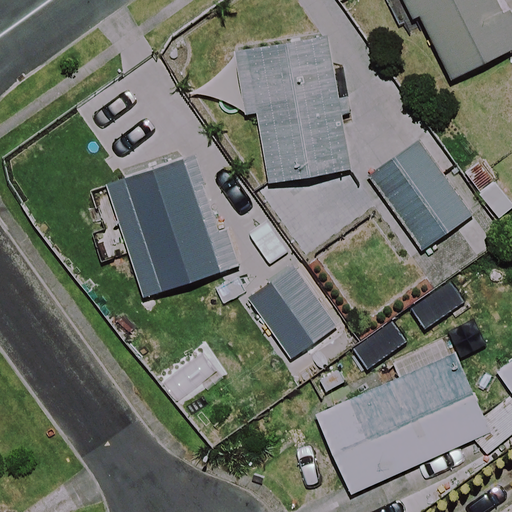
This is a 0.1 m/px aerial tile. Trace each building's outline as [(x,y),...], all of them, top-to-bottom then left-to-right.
[(511,46),(511,36),(493,0),(403,0),(445,81),(511,46)] [(350,168),(324,37),(231,55),(242,113),(251,111),(266,185),(350,168)] [(470,215),(418,141),(367,177),(420,251),(470,215)] [(233,267),(193,155),(107,186),(146,298),(233,267)] [(336,327),(295,266),(247,299),(288,360),(336,327)] [(487,432),(445,339),(395,361),(402,379),(315,418),(350,494),(487,432)] [(511,363),(496,375),(511,395),(511,363)]
